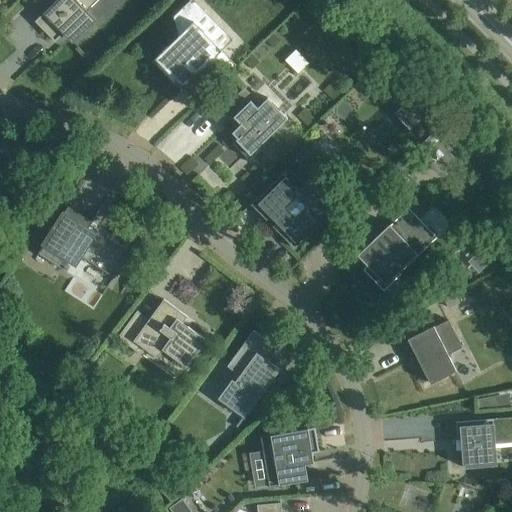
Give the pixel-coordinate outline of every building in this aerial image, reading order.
[(49,18),(41,26),(55,41),(63,34),(67,29),(77,39),(96,20),(87,10),(97,0),(56,0),(43,13),(49,18)] [(187,3),(173,16),(178,36),(153,61),(178,87),(186,79),(189,82),(222,50),(195,22),(206,12),(205,10),(200,15),(187,3)] [(297,48),(285,58),(298,73),(310,62),(297,48)] [(245,87),(221,110),(231,120),(235,117),(241,123),(232,132),(238,138),(232,143),(247,157),(288,118),(268,97),(261,104),(245,87)] [(216,91),(207,100),(214,107),(223,98),(216,91)] [(443,139),(423,159),(439,176),(457,159),(450,152),(453,149),(443,139)] [(254,206),(258,202),(284,230),(281,233),(294,248),(332,212),(304,183),(298,189),(282,173),(251,203),(254,206)] [(93,222),(68,206),(38,253),(63,269),(75,252),(114,277),(130,253),(89,227),(93,222)] [(383,290),(400,273),(398,274),(395,270),(432,236),(420,223),(421,222),(409,209),(390,228),(389,226),(390,224),(389,223),(357,254),(358,255),(359,254),(369,263),(363,269),(383,290)] [(456,295),(445,301),(449,309),(460,303),(456,295)] [(149,319),(137,311),(118,337),(136,351),(140,345),(149,351),(157,356),(162,349),(166,352),(167,351),(184,364),(186,361),(187,362),(205,338),(188,326),(187,328),(181,324),(187,316),(164,299),(149,319)] [(433,325),(408,339),(410,343),(408,345),(407,344),(406,344),(413,359),(415,358),(414,358),(417,356),(430,383),(456,370),(448,353),(461,347),(462,347),(448,319),(434,326),(433,325)] [(253,330),(229,363),(223,358),(222,359),(241,373),(226,393),(248,409),(237,425),(238,426),(279,370),(293,380),(293,379),(268,360),(277,347),(253,330)] [(462,465),(463,467),(497,464),(495,442),(511,441),(511,416),(456,421),(457,439),(459,439),(459,438),(463,438),(464,449),(462,450),(463,465),(462,465)] [(315,427),(260,436),(269,486),(308,479),(303,454),(319,451),(315,427)] [(193,511),(183,498),(170,508),(172,511),(193,511)] [(257,504),(257,511),(281,511),(281,502),(257,504)]
